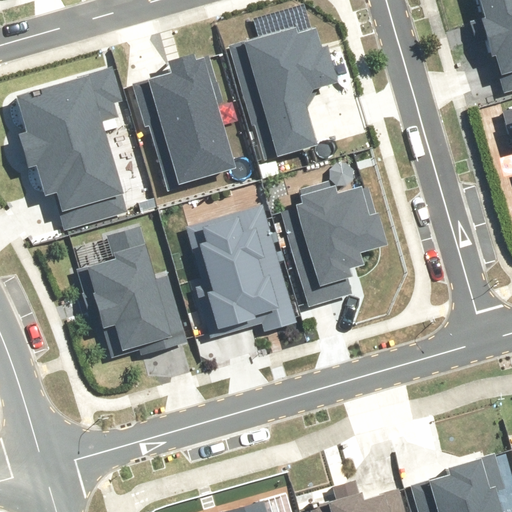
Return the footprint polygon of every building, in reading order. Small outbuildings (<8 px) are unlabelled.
[(511,0),(471,0),(493,78),(511,72),(511,0)] [(224,39),(256,159),(321,141),(308,94),(310,81),(336,74),(320,14),(224,39)] [(151,116),(167,181),(235,164),(219,102),(225,100),(211,47),(167,58),(170,69),(136,77),(146,117),(151,116)] [(109,59),(0,89),(0,92),(38,229),(122,205),(95,109),(121,102),(109,59)] [(511,111),(502,114),(511,149),(511,111)] [(364,166),(270,196),(303,299),(342,287),(341,263),(363,236),(384,229),(364,166)] [(259,188),(192,205),(222,320),(290,303),(259,188)] [(80,263),(99,330),(117,325),(124,350),(177,335),(145,218),(108,229),(115,254),(80,263)] [(495,511),(479,453),(421,469),(432,511),(495,511)] [(402,511),(397,487),(327,503),(329,511),(402,511)] [(299,511),(299,510),(290,511),(265,511),(261,497),(218,509),(218,511),(299,511)]
